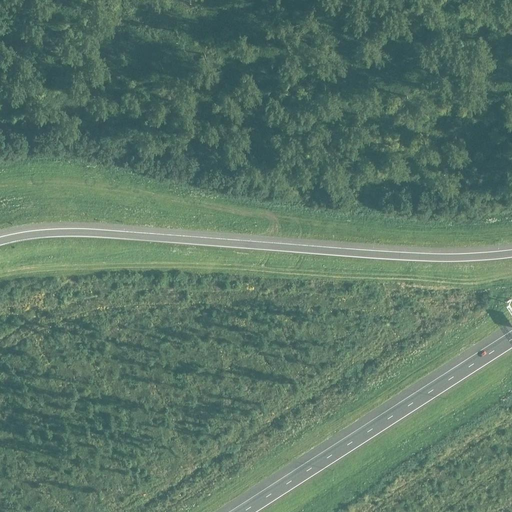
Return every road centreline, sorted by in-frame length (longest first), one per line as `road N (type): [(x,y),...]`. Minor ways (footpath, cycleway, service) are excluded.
road 1 (motorway): [(511,254),(392,257),(99,234),(0,242)]
road 2 (motorway): [(511,341),(246,511)]
